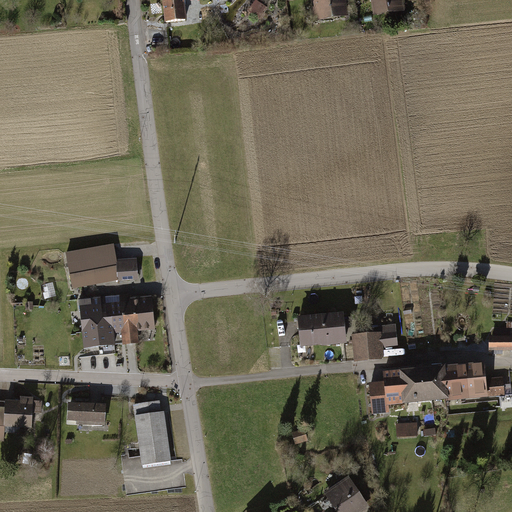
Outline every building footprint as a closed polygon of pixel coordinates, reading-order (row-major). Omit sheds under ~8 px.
[(187,23),(185,0),(164,2),(166,25),(187,23)] [(346,21),(343,0),(311,0),(316,25),(346,21)] [(369,0),(372,18),(403,13),(401,0),(402,0),(369,0)] [(257,2),(251,13),(262,19),(268,8),(257,2)] [(67,254),(73,287),(117,279),(116,262),(113,247),(67,254)] [(136,261),(116,262),(117,279),(137,278),(136,261)] [(90,299),(91,306),(120,303),(131,302),(130,295),(90,299)] [(113,333),(123,332),(120,303),(91,306),(90,299),(80,300),(85,348),(99,347),(100,355),(115,354),(114,345),(113,333)] [(131,302),(120,303),(123,332),(124,344),(138,342),(136,331),(154,329),(151,300),(131,302)] [(26,303),(27,311),(35,311),(34,302),(26,303)] [(343,317),(298,320),(300,350),(345,347),(343,317)] [(511,322),(508,323),(508,330),(495,330),(495,340),(489,340),(489,353),(509,353),(509,356),(511,355),(511,322)] [(114,345),(124,344),(123,332),(113,333),(114,345)] [(397,349),(395,332),(354,337),(356,363),(384,360),(383,351),(397,349)] [(404,401),(432,398),(430,370),(425,370),(425,364),(415,365),(415,372),(402,373),(404,401)] [(432,398),(447,397),(444,369),(443,369),(442,364),(433,365),(433,370),(430,370),(432,398)] [(476,365),(466,366),(469,395),(487,393),(484,366),(476,365)] [(466,366),(444,369),(447,397),(469,395),(466,366)] [(404,401),(402,373),(384,375),(385,383),(370,385),(372,404),(404,401)] [(488,381),(489,396),(504,394),(502,379),(488,381)] [(511,409),(511,394),(506,395),(506,397),(500,397),(501,410),(511,409)] [(4,428),(32,430),(33,415),(43,415),(43,403),(33,403),(34,398),(22,398),(21,403),(0,401),(0,440),(3,441),(4,428)] [(77,405),(68,405),(67,424),(79,425),(79,427),(85,427),(84,433),(94,434),(94,428),(106,428),(107,406),(90,406),(90,402),(77,401),(77,405)] [(135,407),(140,443),(144,468),(174,464),(167,417),(163,417),(161,404),(135,407)] [(417,424),(397,425),(398,436),(417,435),(417,424)] [(301,434),(291,436),(294,449),(304,447),(301,434)] [(183,463),(174,464),(144,468),(140,443),(128,445),(130,455),(123,456),(129,496),(187,488),(183,463)] [(350,479),(324,498),(334,511),(366,511),(371,509),(363,497),(367,495),(359,484),(355,487),(350,479)]
